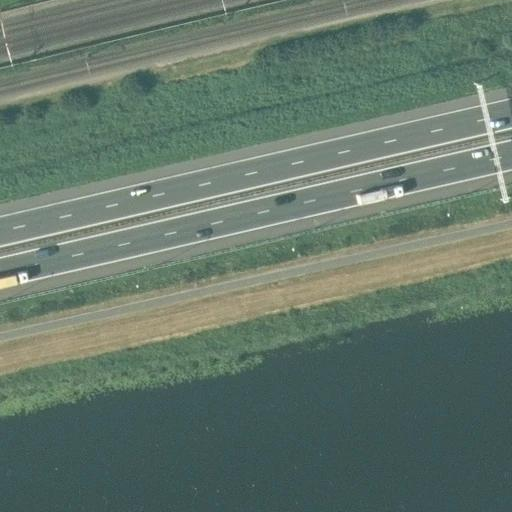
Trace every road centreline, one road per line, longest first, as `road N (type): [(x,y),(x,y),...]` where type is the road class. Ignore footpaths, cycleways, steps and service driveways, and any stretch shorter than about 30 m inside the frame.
road 1 (motorway): [(0,271),(511,153)]
road 2 (motorway): [(511,111),(0,229)]
